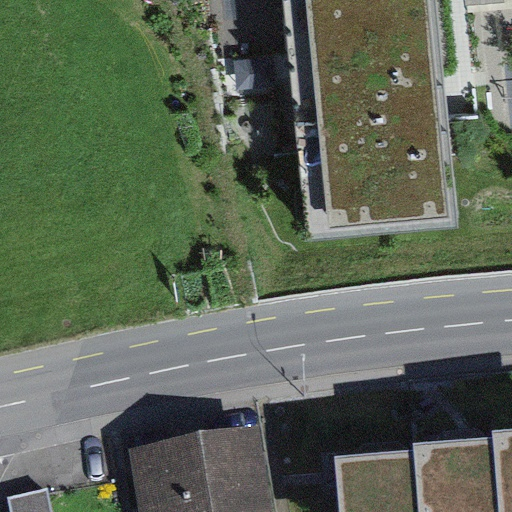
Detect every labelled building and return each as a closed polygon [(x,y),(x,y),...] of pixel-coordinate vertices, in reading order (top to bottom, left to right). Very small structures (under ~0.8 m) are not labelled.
[(293,0),(315,225),(447,213),(426,0),(293,0)] [(271,511),(257,432),(149,452),(160,511),(271,511)] [(501,450),(505,511),(511,511),(511,443),(501,444),(501,450)] [(505,511),(501,450),(416,456),(416,464),(419,511),(505,511)] [(419,511),(416,464),(340,469),(342,511),(419,511)] [(17,486),(22,511),(70,511),(62,476),(17,486)]
